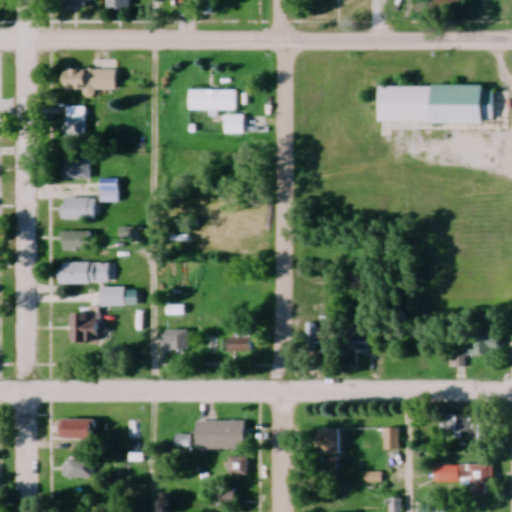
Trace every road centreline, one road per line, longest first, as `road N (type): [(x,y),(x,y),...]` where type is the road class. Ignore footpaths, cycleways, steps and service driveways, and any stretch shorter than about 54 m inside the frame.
road 1 (residential): [(283,511),(285,0)]
road 2 (residential): [(0,43),(511,44)]
road 3 (residential): [(28,0),(27,511)]
road 4 (residential): [(0,393),(511,392)]
